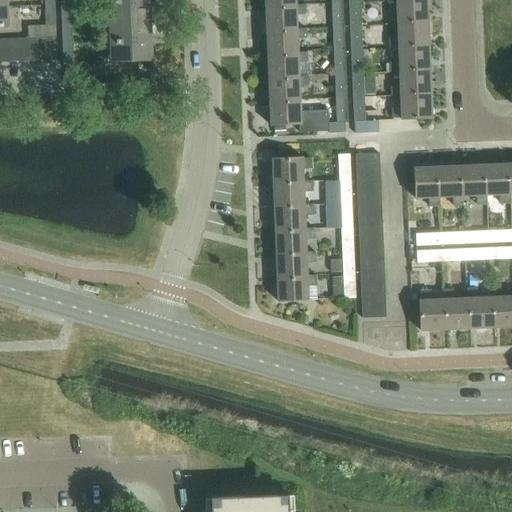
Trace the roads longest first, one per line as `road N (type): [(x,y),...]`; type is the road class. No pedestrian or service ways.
road 1 (primary): [(161,333),(368,391),(511,400)]
road 2 (residential): [(161,333),(207,146),(203,0)]
road 3 (residential): [(396,304),(389,151),(399,139),(468,134)]
road 4 (residential): [(0,467),(156,471),(175,485),(175,511)]
road 5 (primary): [(0,286),(161,333)]
road 6 (residential): [(468,134),(463,0)]
